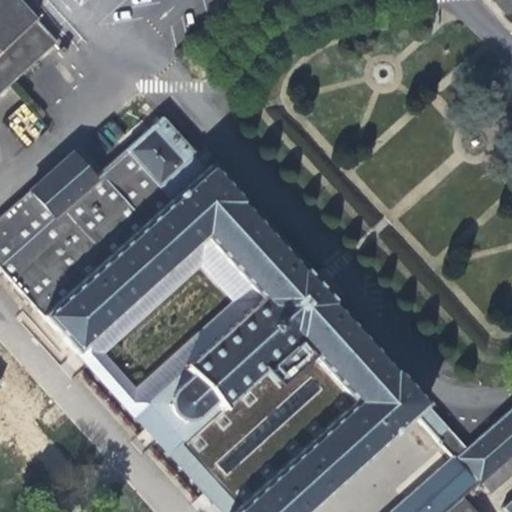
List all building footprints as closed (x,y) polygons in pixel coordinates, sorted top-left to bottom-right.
[(0,0),(0,91),(55,42),(17,0),(0,0)] [(511,0),(489,0),(503,16),(511,7),(511,0)] [(258,299),(304,350),(351,402),(228,511),(305,511),(411,416),(432,439),(444,429),(389,369),(387,370),(329,306),(331,304),(295,265),(293,266),(238,205),(240,203),(205,165),(204,166),(159,117),(90,180),(68,157),(0,216),(0,265),(11,278),(136,166),(158,189),(168,201),(40,315),(73,353),(201,237),(258,299)] [(11,278),(33,301),(158,189),(136,166),(11,278)] [(30,304),(40,315),(168,201),(158,189),(33,301),(30,304)] [(288,362),(279,353),(180,442),(144,402),(258,299),(201,237),(73,353),(216,511),(228,511),(351,402),(304,350),(292,360),(288,362)] [(304,350),(258,299),(144,402),(180,442),(279,353),(288,362),(304,350)] [(2,388),(0,389),(0,440),(43,488),(71,464),(2,388)] [(511,448),(511,406),(510,407),(452,459),(450,457),(388,511),(470,511),(458,498),(472,485),(511,448)] [(485,500),(511,476),(511,448),(472,485),(485,500)] [(511,511),(511,501),(500,511),(511,511)]
